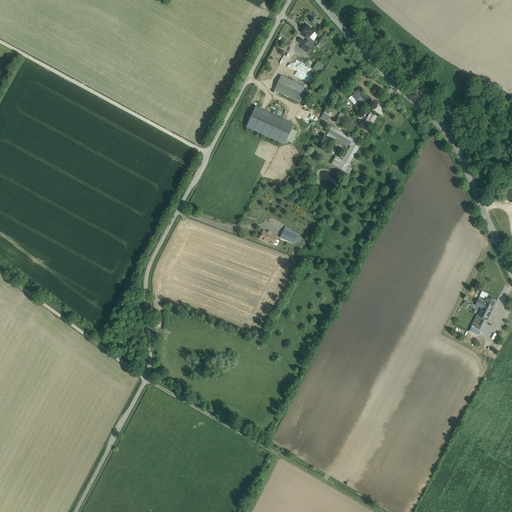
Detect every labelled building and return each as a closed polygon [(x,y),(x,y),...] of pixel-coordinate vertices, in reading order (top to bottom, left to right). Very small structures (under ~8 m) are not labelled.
[(314,32),(308,26),(302,32),(306,36),(305,37),(308,39),(310,37),(314,32)] [(333,32),(327,26),(322,31),(316,41),(319,43),(322,45),(324,42),(325,43),(326,41),(325,40),(328,37),(333,32)] [(308,39),(305,42),(311,47),(314,41),(310,37),(308,39)] [(311,47),(305,42),(301,38),(298,41),(304,46),(302,48),(308,53),(311,47)] [(292,71),(311,79),(315,69),(294,61),(293,65),(294,65),(292,71)] [(307,88),(282,76),(275,90),(300,102),(307,88)] [(369,99),(360,89),(352,96),(349,98),(355,105),(354,106),(358,109),(369,99)] [(244,109),(250,111),(248,116),(250,116),(255,104),(248,101),(244,109)] [(294,124),(256,106),(246,127),(284,145),(294,124)] [(332,112),(325,109),(322,115),(325,116),(324,118),(327,120),(332,112)] [(371,112),(367,118),(374,122),(377,116),(371,112)] [(367,118),(355,140),(335,128),(335,127),(334,127),(334,128),(332,126),(328,133),(336,137),(351,146),(338,168),(344,172),(374,122),(367,118)] [(277,238),(263,230),(259,238),(269,244),(270,243),(274,245),(277,238)] [(290,232),(284,230),(280,238),(286,240),(290,232)] [(298,236),(290,232),(286,240),(294,244),(298,236)] [(497,301),(488,296),(486,299),(480,296),(475,305),(482,308),(481,309),(490,314),(497,301)] [(490,314),(481,309),(478,316),(487,320),(490,314)] [(483,328),(487,320),(478,316),(477,315),(475,320),(478,321),(476,324),(483,328)] [(474,327),(472,326),(469,331),(478,335),(481,330),(474,327)]
